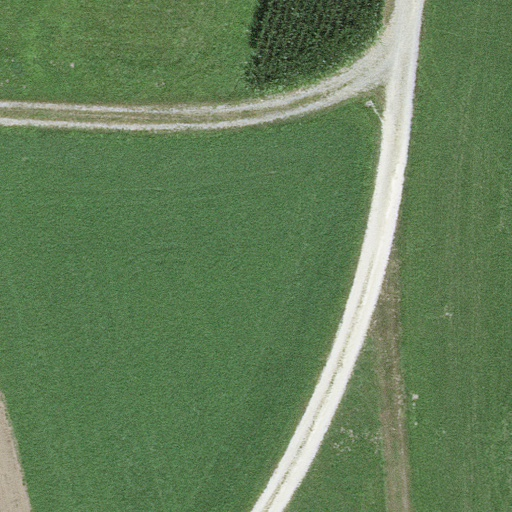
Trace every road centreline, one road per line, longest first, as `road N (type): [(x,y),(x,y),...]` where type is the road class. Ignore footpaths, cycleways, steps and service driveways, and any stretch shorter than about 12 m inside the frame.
road 1 (track): [(411,0),(392,164),(368,276),(316,414),(265,511)]
road 2 (track): [(405,50),(330,91),(233,114),(0,115)]
road 3 (track): [(399,511),(368,276)]
